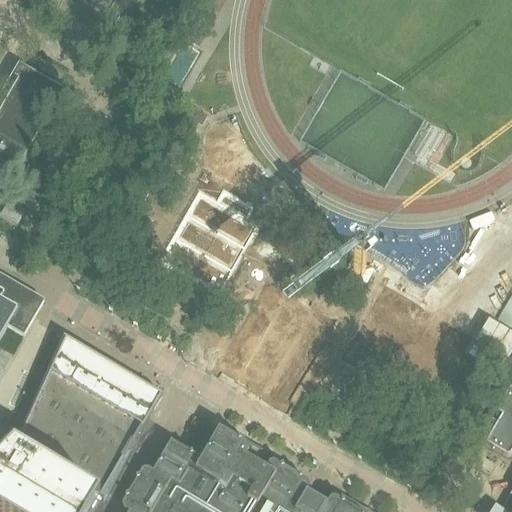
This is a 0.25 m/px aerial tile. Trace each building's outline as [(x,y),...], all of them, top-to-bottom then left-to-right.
[(0,351),(12,358),(44,305),(0,279),(0,203),(65,93),(19,66),(0,99),(0,351)] [(199,122),(182,112),(174,126),(191,136),(199,122)] [(199,190),(159,260),(184,275),(182,279),(192,285),(195,281),(220,295),(260,225),(242,215),(248,206),(220,189),(214,199),(199,190)] [(267,290),(222,369),(265,394),(270,385),(288,395),(328,325),(303,310),(305,306),(295,300),(293,304),(267,290)] [(511,294),(495,323),(511,333),(511,294)] [(374,344),(364,361),(434,402),(449,376),(453,379),(459,369),(454,366),(469,341),(399,301),(390,316),(381,310),(365,339),(374,344)] [(93,511),(162,398),(73,345),(65,340),(64,340),(13,451),(0,468),(0,511),(93,511)] [(511,511),(511,395),(509,394),(498,413),(497,414),(497,416),(497,417),(498,418),(499,419),(502,420),(485,448),(504,459),(506,460),(508,460),(509,459),(510,457),(511,457),(511,497),(503,511),(496,511),(495,511),(494,511),(511,511)] [(345,511),(335,506),(333,505),(331,505),(329,506),(327,508),(325,511),(304,500),(307,496),(308,493),(307,491),(306,489),(304,488),(273,470),(271,469),(270,469),(268,470),(267,471),(264,475),(245,463),(247,460),(248,458),(248,456),(247,454),(245,453),(239,450),(243,444),(219,430),(201,459),(203,460),(200,466),(170,449),(152,479),(148,477),(146,476),(145,477),(143,478),(142,479),(124,510),(122,511),(345,511)]
